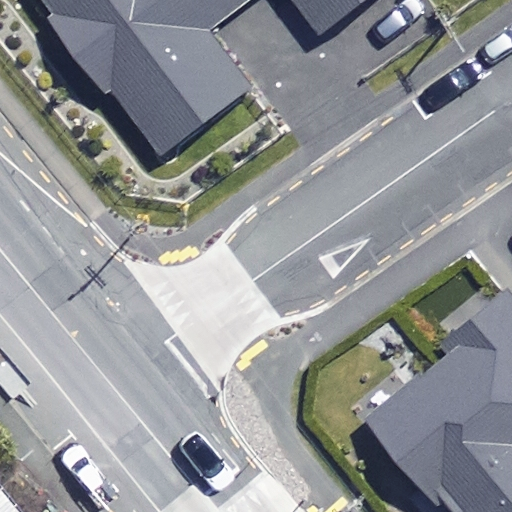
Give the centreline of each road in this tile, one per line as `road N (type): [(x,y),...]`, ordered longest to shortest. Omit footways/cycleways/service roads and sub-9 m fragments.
road 1 (residential): [(511,98),(108,382)]
road 2 (residential): [(0,250),(108,382)]
road 3 (residential): [(108,382),(216,511)]
